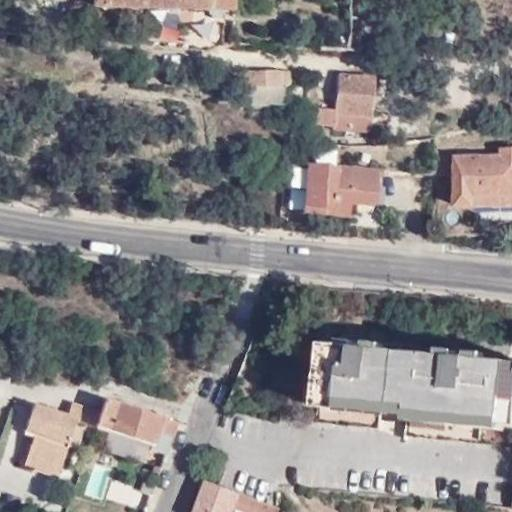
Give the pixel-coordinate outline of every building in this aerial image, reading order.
[(93,0),(93,1),(234,8),(234,0),(93,0)] [(287,86),(287,71),(240,71),(239,84),(287,86)] [(369,133),(374,79),(337,75),(334,110),(315,109),(313,123),(332,125),(332,130),(369,133)] [(511,149),(503,149),(503,157),(456,156),(457,205),(511,205),(511,149)] [(374,204),(379,171),(310,163),(303,212),(347,217),(349,202),(374,204)] [(511,361),(326,342),(317,422),(380,429),(382,409),(410,412),(408,435),(511,445),(511,361)] [(173,436),(179,420),(105,396),(100,413),(95,427),(152,445),(157,431),(173,436)] [(77,421),(95,427),(100,413),(72,403),(68,417),(34,406),(27,425),(37,428),(34,438),(29,454),(63,465),(77,421)] [(37,428),(27,425),(24,434),(34,438),(37,428)] [(97,449),(89,446),(86,452),(95,455),(97,449)] [(60,474),(63,465),(29,454),(26,463),(60,474)] [(285,511),(286,510),(208,482),(196,511),(234,511),(236,508),(245,511),(285,511)]
